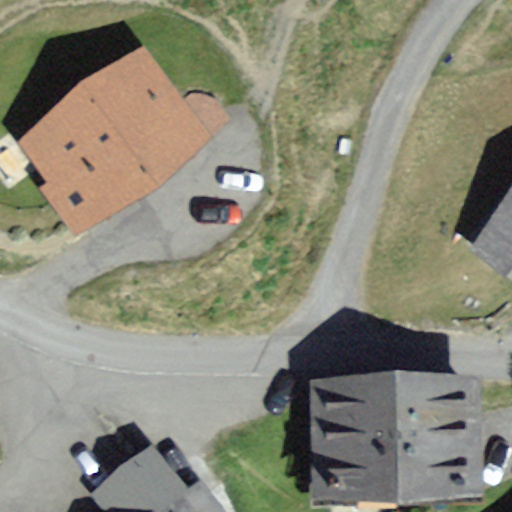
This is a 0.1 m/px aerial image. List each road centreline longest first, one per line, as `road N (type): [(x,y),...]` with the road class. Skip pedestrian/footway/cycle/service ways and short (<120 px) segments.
road 1 (residential): [(511,362),(427,352),(125,350),(51,335),(0,311)]
road 2 (track): [(466,0),(381,145),(317,354)]
